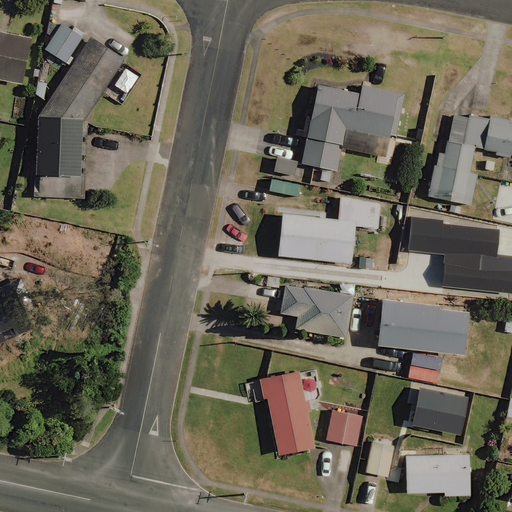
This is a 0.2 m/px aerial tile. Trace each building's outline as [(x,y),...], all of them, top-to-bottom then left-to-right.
[(64,22),(46,49),(67,62),(85,35),(64,22)] [(34,33),(0,25),(0,72),(25,77),(34,33)] [(94,35),(44,111),(42,167),(86,170),(88,113),(126,56),(94,35)] [(357,97),(313,88),(298,165),(333,172),(338,150),(381,159),(386,137),(393,138),(401,96),(359,87),(357,97)] [(511,157),(511,125),(505,124),(505,120),(488,117),(488,121),(451,114),(443,155),(435,153),(426,197),(468,206),(474,176),(467,174),(472,149),(511,157)] [(488,198),(475,195),(470,216),(483,219),(488,198)] [(381,203),(342,199),(340,221),(283,216),(279,257),(351,265),(355,227),(379,230),(381,203)] [(351,299),(283,287),(278,315),(295,318),(292,331),(344,340),(351,299)] [(0,336),(23,330),(12,293),(0,296),(0,336)] [(464,313),(378,302),(373,348),(459,358),(464,313)] [(295,374),(260,381),(275,458),(310,451),(295,374)] [(361,418),(329,412),(323,443),(355,449),(361,418)] [(383,477),(391,448),(370,443),(363,472),(383,477)] [(465,457),(403,459),(404,498),(467,496),(465,457)]
